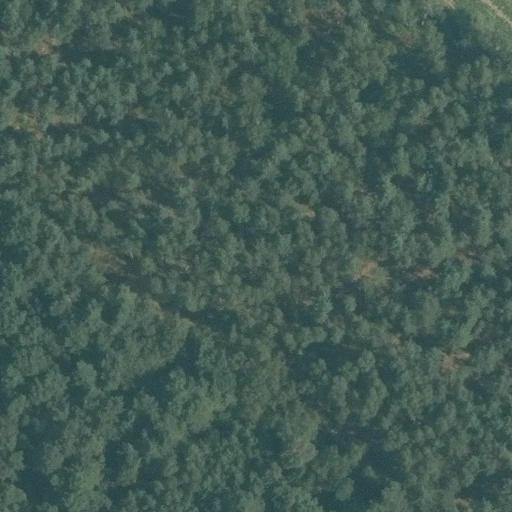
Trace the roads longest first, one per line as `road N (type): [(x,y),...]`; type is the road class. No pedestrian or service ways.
road 1 (track): [(0,183),(453,511)]
road 2 (track): [(280,388),(99,511)]
